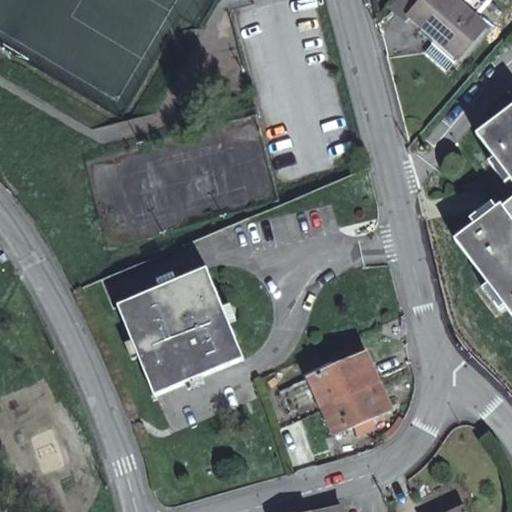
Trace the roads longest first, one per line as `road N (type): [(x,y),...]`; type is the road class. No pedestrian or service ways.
road 1 (residential): [(344,0),(443,402)]
road 2 (residential): [(134,511),(123,438),(45,266),(0,208)]
road 3 (residential): [(443,402),(389,467),(240,511)]
